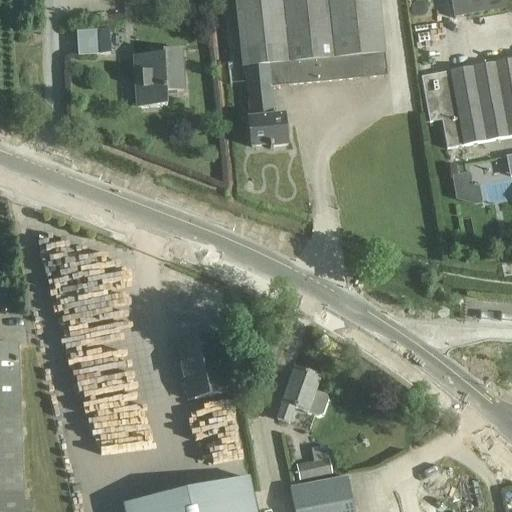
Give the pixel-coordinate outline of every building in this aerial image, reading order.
[(244,68),(249,119),(248,119),(251,148),(269,146),(269,148),(287,146),(284,115),(276,116),(273,88),(387,77),(385,55),(386,55),(379,0),(234,0),(242,69),(244,68)] [(511,0),(449,0),(453,19),(511,9),(511,0)] [(109,31),(97,31),(97,55),(78,55),(78,56),(109,55),(109,31)] [(181,50),(162,51),(162,55),(134,57),(137,109),(167,107),(166,93),(184,92),(181,50)] [(511,61),(449,73),(421,78),(429,124),(441,122),(447,150),(511,138),(511,61)] [(472,188),(469,174),(451,177),(455,201),(474,207),(482,205),(479,187),(472,188)] [(227,393),(215,336),(208,338),(205,336),(186,340),(184,343),(177,344),(182,367),(184,366),(186,379),(185,379),(189,401),(227,393)] [(23,511),(18,344),(0,344),(0,511),(23,511)] [(294,370),(282,404),(275,422),(289,427),(295,409),(318,418),(323,416),(328,401),(326,396),(315,392),(319,379),(294,370)] [(327,458),(302,463),(307,482),(331,477),(327,458)] [(353,511),(347,477),(290,488),(294,511),(353,511)] [(253,511),(247,481),(124,506),(125,511),(253,511)]
